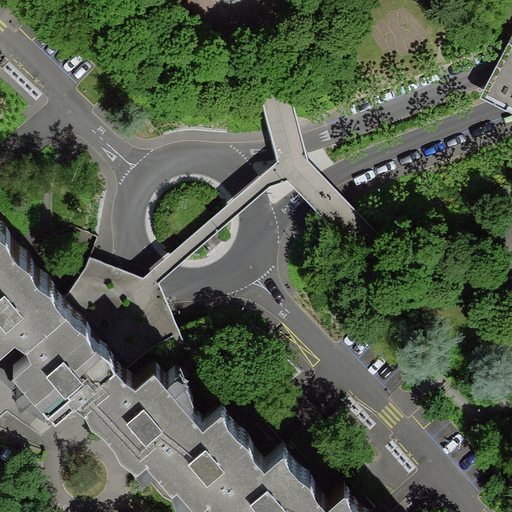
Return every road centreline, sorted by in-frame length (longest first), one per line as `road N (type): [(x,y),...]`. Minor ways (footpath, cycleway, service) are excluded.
road 1 (tertiary): [(511,62),(304,142),(196,157)]
road 2 (tertiary): [(260,235),(350,168),(511,103)]
road 3 (residential): [(288,311),(471,511)]
road 4 (tertiary): [(0,443),(176,279)]
road 5 (residential): [(144,179),(0,33)]
road 6 (tertiary): [(134,240),(0,385)]
